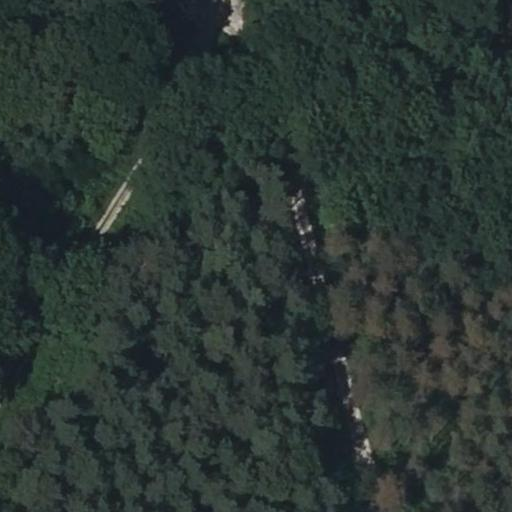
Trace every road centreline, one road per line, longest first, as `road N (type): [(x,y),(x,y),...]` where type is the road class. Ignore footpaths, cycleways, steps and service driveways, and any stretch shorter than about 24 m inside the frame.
road 1 (track): [(235,0),(289,165),(374,511)]
road 2 (track): [(217,0),(179,101),(0,395)]
road 3 (track): [(350,0),(511,59)]
